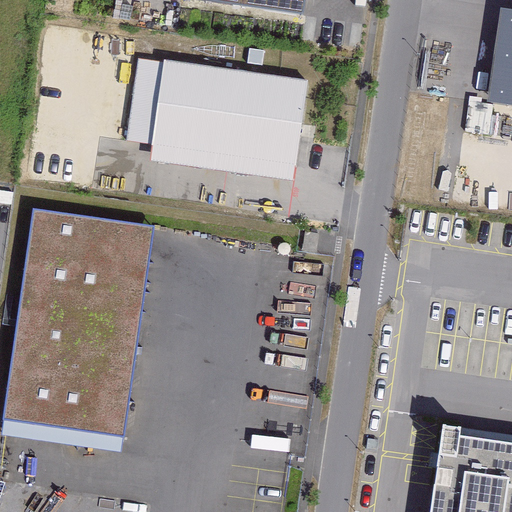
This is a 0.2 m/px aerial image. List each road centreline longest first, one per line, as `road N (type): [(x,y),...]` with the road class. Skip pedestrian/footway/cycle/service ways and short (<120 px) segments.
road 1 (unclassified): [(405,0),(332,511)]
road 2 (unknown): [(511,386),(427,412),(390,458),(377,511)]
road 3 (unknown): [(511,279),(368,270)]
